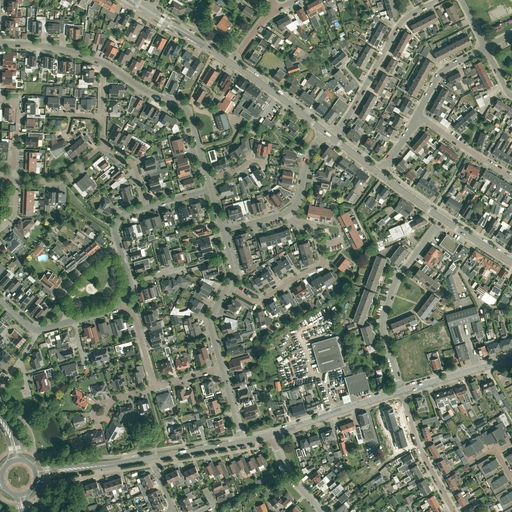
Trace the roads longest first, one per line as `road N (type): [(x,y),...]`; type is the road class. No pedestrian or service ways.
road 1 (residential): [(401,391),(382,322),(401,271),(441,219)]
road 2 (residential): [(331,137),(396,28),(439,0)]
road 3 (tertiary): [(270,434),(401,391)]
road 4 (residential): [(453,511),(417,446),(401,391)]
road 5 (residential): [(199,149),(185,108),(110,68)]
road 6 (residential): [(227,285),(260,301),(322,265),(319,246)]
